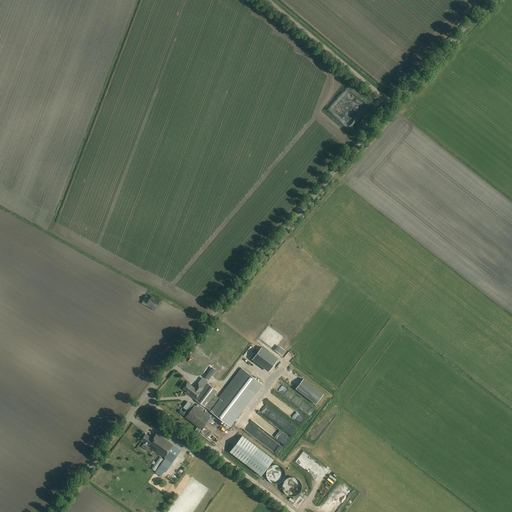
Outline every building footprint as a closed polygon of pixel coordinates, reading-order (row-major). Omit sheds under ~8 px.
[(150,298),(146,296),(141,303),(154,311),(160,301),(152,296),(150,298)] [(259,351),(251,361),(267,373),(275,363),(259,351)] [(262,385),(241,369),(219,398),(214,394),(217,391),(207,383),(204,387),(198,382),(194,388),(187,383),(183,388),(189,393),(188,394),(230,427),(262,385)] [(270,396),(267,400),(278,408),(282,404),(270,396)] [(211,417),(195,405),(185,417),(201,430),(207,422),(209,423),(212,420),(210,418),(211,417)] [(289,427),(285,436),(291,439),(296,431),(289,427)] [(181,450),(157,433),(153,439),(145,434),(141,440),(148,445),(147,446),(172,463),(181,450)] [(274,460),(243,436),(230,452),(261,476),(274,460)] [(276,457),(281,452),(267,441),(263,447),(276,457)] [(187,453),(184,459),(194,463),(196,457),(187,453)] [(221,474),(229,478),(232,474),(224,469),(221,474)]
